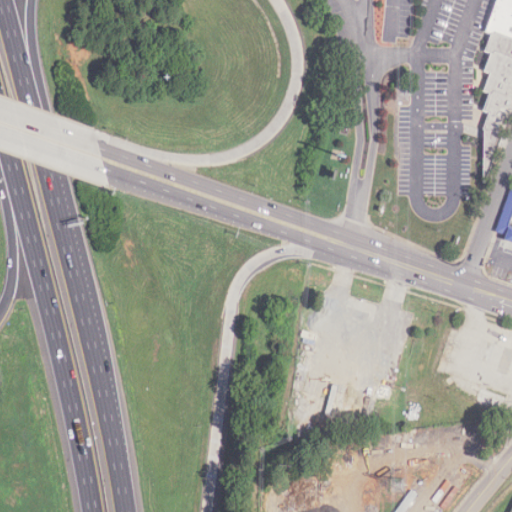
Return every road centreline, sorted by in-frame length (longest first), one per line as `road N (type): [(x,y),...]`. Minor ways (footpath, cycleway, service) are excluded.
road 1 (motorway): [(16,44),(28,0),(278,2),(296,45),(297,76),(287,110),(262,141),(195,162),(97,139)]
road 2 (motorway): [(116,458),(16,44)]
road 3 (primary): [(464,288),(352,236),(98,146)]
road 4 (motorway): [(208,511),(238,285),(265,258),(317,247)]
road 5 (motorway): [(24,234),(92,511)]
road 6 (trunk): [(105,173),(320,248)]
road 7 (primary): [(320,248),(464,288)]
road 8 (residential): [(511,155),(464,288)]
